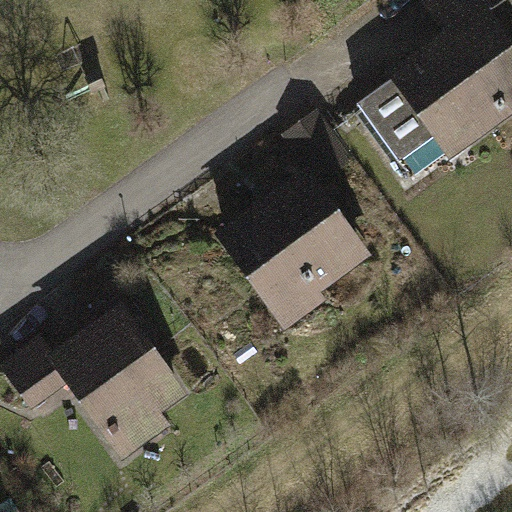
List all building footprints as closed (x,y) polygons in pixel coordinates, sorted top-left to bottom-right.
[(438,141),(454,162),(511,118),(511,42),(508,38),(511,35),(511,0),(421,0),(447,35),(420,55),(358,101),(405,165),(438,141)] [(284,136),(307,168),(319,185),(354,160),(318,111),(284,136)] [(371,257),(319,185),(307,168),(261,201),(216,234),(286,332),(328,302),(321,292),(371,257)] [(124,301),(46,357),(73,394),(123,463),(171,428),(161,415),(191,393),(151,338),(124,301)] [(0,368),(38,420),(73,394),(46,357),(33,339),(0,363),(0,368)]
